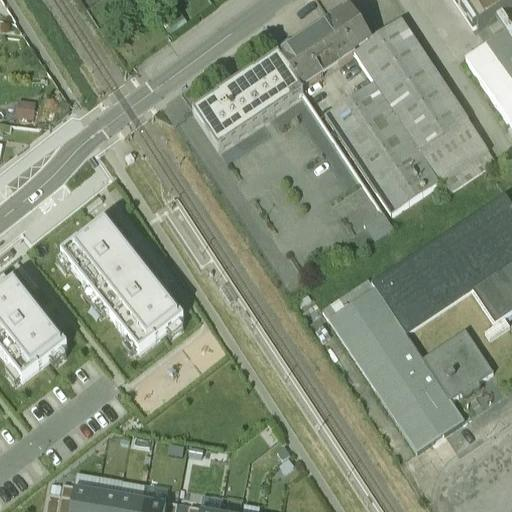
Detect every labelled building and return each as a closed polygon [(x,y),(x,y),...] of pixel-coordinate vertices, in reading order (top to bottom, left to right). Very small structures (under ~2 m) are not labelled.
[(511,0),(455,0),(478,33),(511,10),(511,0)] [(368,46),(348,15),(332,25),(352,56),(368,46)] [(496,167),(401,24),(368,46),(352,56),(374,88),(440,188),(447,199),(496,167)] [(332,25),(279,61),(300,93),(353,58),(352,56),(332,25)] [(511,34),(466,65),(511,134),(511,34)] [(279,61),(255,77),(254,76),(217,100),(218,101),(194,117),(232,174),(316,118),(300,93),(279,61)] [(440,188),(374,88),(325,120),(391,220),(440,188)] [(15,119),(32,120),(33,103),(17,102),(15,119)] [(511,209),(505,199),(371,288),(369,285),(322,316),(409,447),(405,449),(413,460),(463,427),(450,407),(492,378),(465,336),(422,365),(405,339),(471,295),(494,329),(511,317),(511,209)] [(183,324),(106,226),(61,261),(139,359),(183,324)] [(391,261),(381,268),(386,274),(396,268),(391,261)] [(67,354),(15,287),(0,298),(0,359),(22,388),(67,354)] [(95,511),(97,499),(74,495),(71,511),(95,511)] [(97,499),(95,511),(118,511),(120,503),(97,499)] [(120,503),(118,511),(141,511),(142,507),(120,503)]
